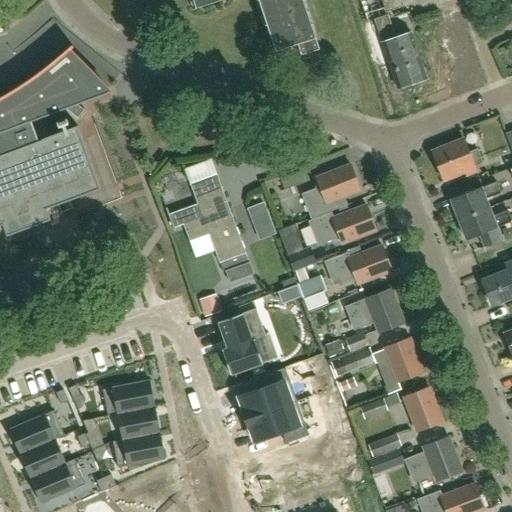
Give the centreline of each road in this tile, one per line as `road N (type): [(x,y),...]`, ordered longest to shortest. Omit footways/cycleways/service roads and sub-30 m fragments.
road 1 (residential): [(72,0),(111,36),(389,139)]
road 2 (residential): [(511,459),(389,139)]
road 3 (residential): [(242,511),(171,312)]
road 4 (residential): [(0,371),(171,312)]
road 5 (residential): [(389,139),(511,90)]
